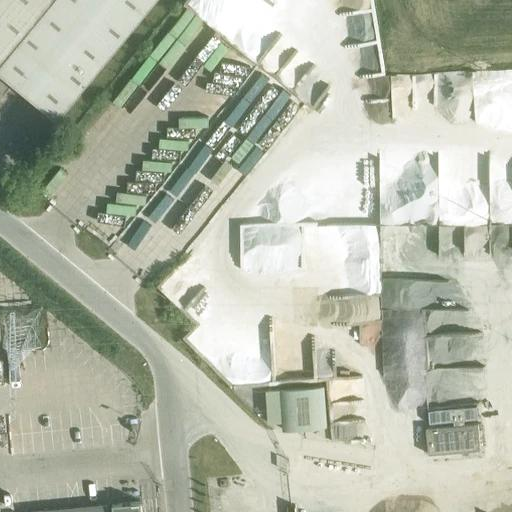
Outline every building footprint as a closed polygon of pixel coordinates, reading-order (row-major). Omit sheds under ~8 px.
[(154,0),(0,0),(0,71),(57,118),(154,0)] [(378,40),(378,22),(337,23),(337,41),(378,40)] [(346,71),(368,72),(370,50),(347,49),(346,71)] [(381,321),(382,296),(370,295),(370,298),(327,296),(326,319),(381,321)] [(283,429),(326,426),(324,386),(280,389),(283,429)] [(454,425),(426,428),(429,454),(481,449),(478,423),(465,424),(464,420),(478,419),(476,407),(428,411),(429,424),(453,421),(454,425)]
